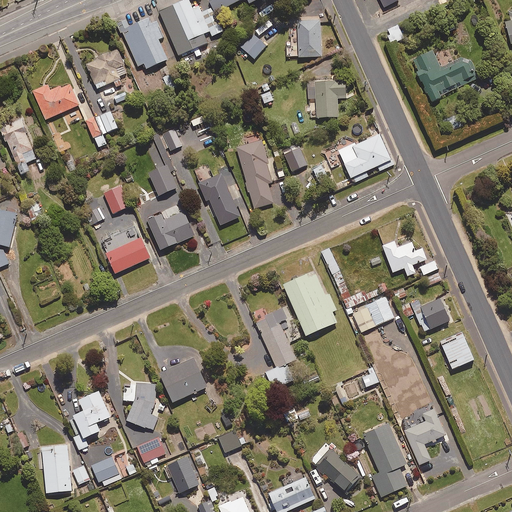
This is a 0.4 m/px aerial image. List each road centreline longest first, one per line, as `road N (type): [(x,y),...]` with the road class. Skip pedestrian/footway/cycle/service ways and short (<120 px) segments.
road 1 (residential): [(0,367),(423,180)]
road 2 (residential): [(423,180),(511,380)]
road 3 (residential): [(346,0),(423,180)]
